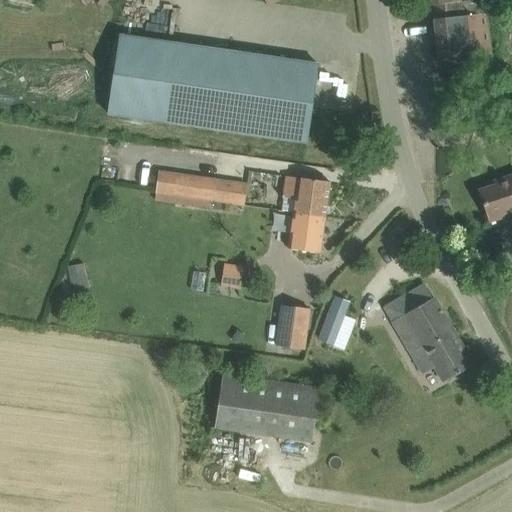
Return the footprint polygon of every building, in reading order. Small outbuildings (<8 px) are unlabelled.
[(464,68),(467,84),(494,77),(484,0),(425,0),(426,6),(432,5),(439,65),(469,61),(470,67),(464,68)] [(318,64),(120,35),(108,114),(306,143),(318,64)] [(159,171),(155,202),(210,209),(211,201),(244,205),(247,183),(159,171)] [(295,198),(293,211),(325,216),(330,181),(299,176),(299,178),(287,177),(284,197),(295,198)] [(506,183),(480,191),(490,221),(511,214),(511,176),(504,179),(506,183)] [(325,216),(293,211),(288,249),(319,253),(325,216)] [(67,268),(73,292),(89,289),(83,264),(67,268)] [(243,267),(224,264),(220,286),(240,289),(243,267)] [(424,285),(384,308),(422,374),(435,366),(443,381),(472,364),(424,285)] [(335,297),(319,339),(333,345),(349,303),(335,297)] [(277,346),(307,351),(314,311),(284,306),(277,346)] [(215,428),(312,443),(321,389),(222,374),(215,428)]
